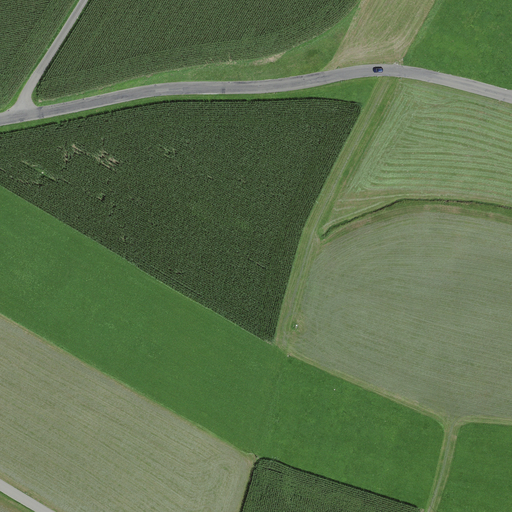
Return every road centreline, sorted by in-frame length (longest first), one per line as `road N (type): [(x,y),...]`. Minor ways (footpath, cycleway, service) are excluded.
road 1 (unclassified): [(511,99),(370,70),(256,87),(185,87),(0,121)]
road 2 (track): [(83,0),(21,117)]
